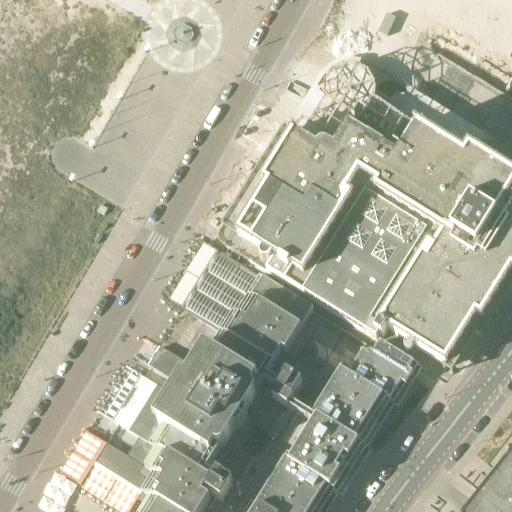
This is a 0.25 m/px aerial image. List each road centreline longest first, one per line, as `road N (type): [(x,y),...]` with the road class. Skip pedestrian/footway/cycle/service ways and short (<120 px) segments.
road 1 (residential): [(266,61),(0,511)]
road 2 (residential): [(266,61),(354,105),(498,117),(511,125)]
road 3 (secondary): [(386,511),(511,351)]
